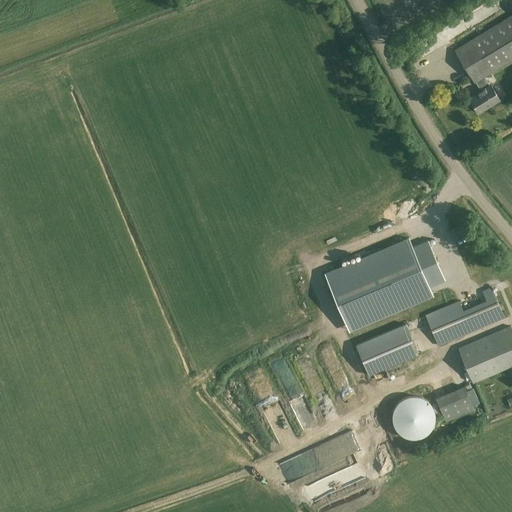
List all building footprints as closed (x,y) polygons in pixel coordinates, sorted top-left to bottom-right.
[(511,15),(455,50),(474,83),(475,82),(481,91),(469,98),(478,113),(500,100),(491,85),(490,85),(484,77),(511,59),(511,15)] [(381,233),(352,240),(355,250),(384,243),(381,233)] [(326,274),(350,330),(433,295),(429,287),(445,280),(428,241),(413,248),(409,239),(326,274)] [(504,318),(491,287),(425,315),(438,346),(504,318)] [(302,293),(309,303),(315,299),(308,289),(302,293)] [(418,354),(405,324),(356,345),(369,375),(418,354)] [(511,329),(510,326),(458,348),(473,383),(511,366),(511,374),(511,375),(511,329)] [(474,410),(464,386),(435,398),(445,422),(474,410)] [(435,419),(435,417),(435,415),(435,414),(435,412),(434,410),(433,408),(432,407),(431,405),(430,403),(429,402),(428,401),(426,400),(425,399),(423,398),(421,397),(419,397),(418,396),(416,396),(414,396),(412,396),(410,396),(408,397),(406,397),(405,398),(403,399),(401,400),(400,401),(399,402),(397,403),(396,405),(395,407),(394,408),(394,410),(393,412),(393,414),(392,415),(392,417),(392,419),(393,421),(393,423),(394,425),(394,426),(395,428),(396,430),(397,431),(399,433),(400,434),(401,435),(403,436),(405,437),(406,438),(408,438),(410,438),(412,439),(414,439),(416,439),(418,438),(419,438),(421,438),(423,437),(425,436),(426,435),(428,434),(429,433),(430,431),(431,430),(432,428),(433,426),(434,425),(435,423),(435,421),(435,419)] [(369,424),(350,430),(352,437),(371,430),(369,424)] [(360,452),(369,475),(372,473),(376,482),(390,477),(387,469),(382,471),(373,447),(360,452)] [(323,459),(327,468),(332,466),(327,457),(323,459)]
